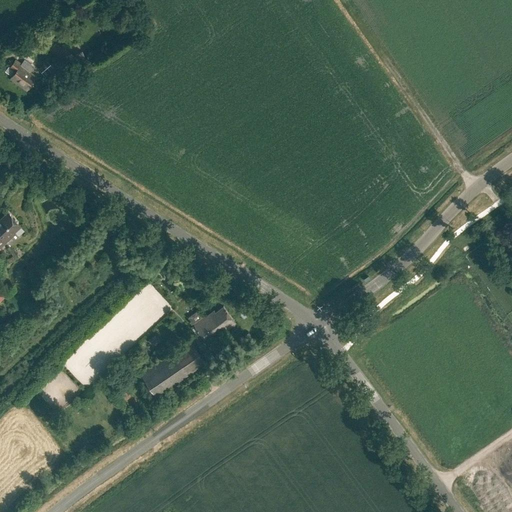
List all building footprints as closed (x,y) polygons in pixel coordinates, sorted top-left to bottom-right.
[(44,63),(49,75),(81,63),(76,50),(44,63)] [(29,73),(34,66),(24,59),(21,64),(15,60),(10,67),(15,71),(11,77),(27,89),(35,77),(29,73)] [(0,247),(15,234),(13,232),(20,226),(8,212),(0,219),(0,247)] [(142,274),(56,359),(84,388),(170,303),(142,274)] [(360,286),(358,283),(351,287),(354,291),(360,286)] [(194,324),(210,347),(215,343),(213,340),(236,323),(223,306),(215,313),(214,311),(205,317),(204,316),(194,324)] [(154,333),(147,340),(152,346),(160,340),(154,333)] [(189,339),(139,372),(156,397),(205,363),(189,339)] [(45,386),(48,383),(43,378),(34,387),(56,406),(63,398),(53,390),(52,391),(45,386)]
